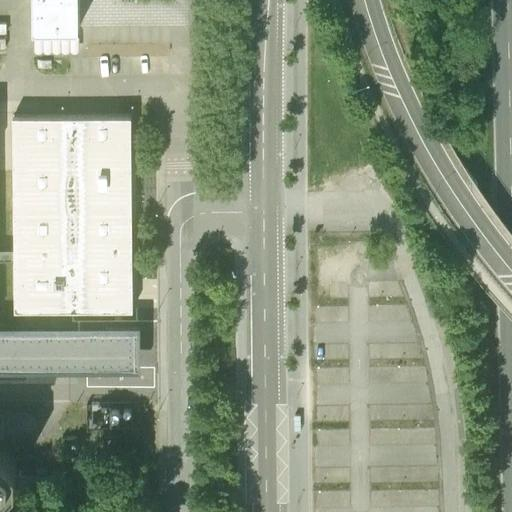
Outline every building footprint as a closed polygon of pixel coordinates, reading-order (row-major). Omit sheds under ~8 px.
[(33,0),(34,27),(79,26),(78,0),(33,0)] [(95,116),(13,116),(14,250),(14,261),(14,312),(77,311),(132,310),(131,116),(95,116)] [(0,370),(68,370),(141,369),(140,325),(0,326),(0,261),(14,261),(14,250),(0,249),(0,370)] [(76,439),(62,439),(62,481),(77,480),(76,439)] [(0,493),(3,493),(17,479),(16,462),(3,448),(0,448),(0,493)]
